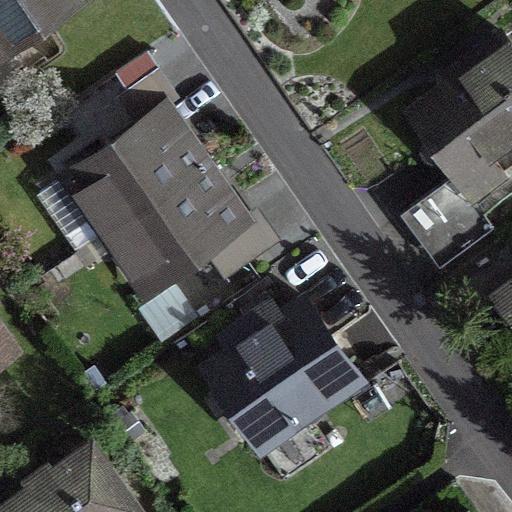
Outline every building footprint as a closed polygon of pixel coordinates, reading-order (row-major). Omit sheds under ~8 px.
[(0,0),(0,55),(80,1),(79,0),(0,0)] [(511,137),(511,53),(499,35),(470,56),(477,66),(407,116),(470,203),(503,179),(486,156),(511,137)] [(240,223),(207,174),(194,157),(161,108),(62,176),(142,291),(240,223)] [(511,285),(493,299),(511,325),(511,285)] [(256,446),(355,377),(302,301),(278,318),(271,307),(244,325),(252,336),(203,370),(256,446)] [(51,471),(45,466),(24,481),(26,488),(0,506),(0,510),(1,511),(131,511),(134,510),(88,445),(51,471)]
